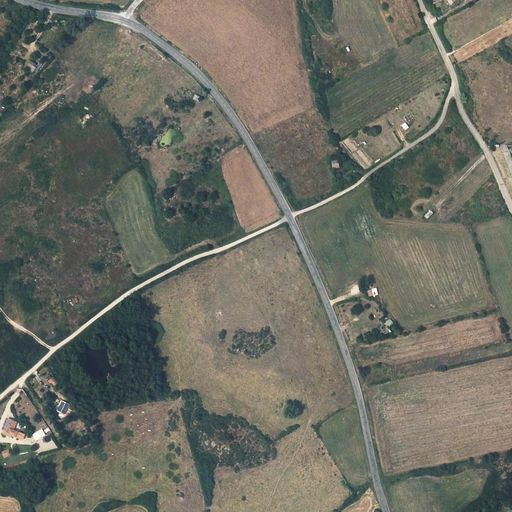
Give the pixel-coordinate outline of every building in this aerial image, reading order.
[(318,44),(324,50),(330,42),(324,37),(318,44)] [(32,72),(36,66),(30,62),(26,68),(32,72)] [(337,160),(331,161),(332,170),(339,168),(337,160)] [(78,301),(76,298),(70,303),(72,306),(78,301)] [(52,378),(48,381),(50,384),(51,383),(54,387),(58,384),(52,378)] [(63,404),(60,402),(57,409),(57,410),(59,411),(58,413),(64,416),(66,410),(69,404),(64,402),(63,404)] [(17,421),(8,418),(2,433),(11,437),(12,435),(16,437),(18,430),(14,429),(17,421)] [(36,441),(45,435),(42,429),(32,435),(36,441)] [(50,436),(34,441),(38,454),(57,448),(54,440),(51,441),(50,436)]
